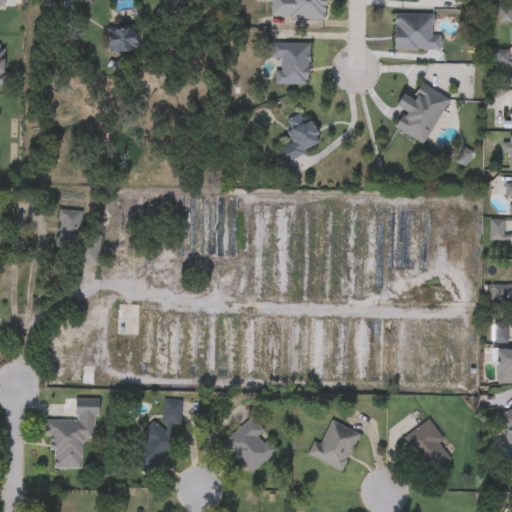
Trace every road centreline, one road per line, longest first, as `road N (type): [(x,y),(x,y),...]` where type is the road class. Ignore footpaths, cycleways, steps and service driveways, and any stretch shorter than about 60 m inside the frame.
road 1 (residential): [(17,288),(179,302),(302,296),(451,304)]
road 2 (residential): [(15,386),(14,511)]
